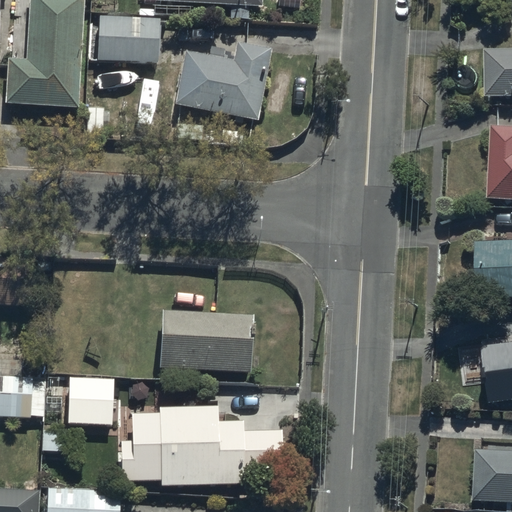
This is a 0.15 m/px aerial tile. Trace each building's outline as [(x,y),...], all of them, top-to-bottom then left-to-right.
[(85,0),(30,0),(27,59),(9,58),(6,103),(79,107),(85,0)] [(142,0),(142,10),(230,15),(230,26),(248,27),(249,15),(263,15),(263,0),(142,0)] [(160,25),(99,23),(98,71),(159,73),(160,25)] [(235,70),(186,60),(175,115),(258,131),(272,58),(239,51),(235,70)] [(511,56),(487,57),(488,103),(511,102),(511,56)] [(511,135),(494,135),(491,206),(511,207),(511,135)] [(511,248),(479,248),(480,306),(511,306),(511,248)] [(0,266),(0,310),(32,311),(33,267),(0,266)] [(254,324),(162,320),(159,378),(252,382),(254,324)] [(489,352),(483,353),(490,411),(511,408),(511,337),(488,341),(489,352)] [(34,385),(0,384),(0,422),(32,424),(34,385)] [(113,388),(71,386),(68,431),(111,433),(113,388)] [(132,450),(120,450),(121,490),(161,489),(161,497),(244,495),(244,485),(282,484),(281,439),(244,440),(244,431),(218,431),(218,416),(160,417),(160,421),(132,422),(132,450)] [(511,456),(476,455),(474,509),(511,510),(511,456)] [(38,511),(39,496),(0,494),(0,511),(38,511)] [(120,511),(121,496),(45,496),(44,511),(120,511)]
